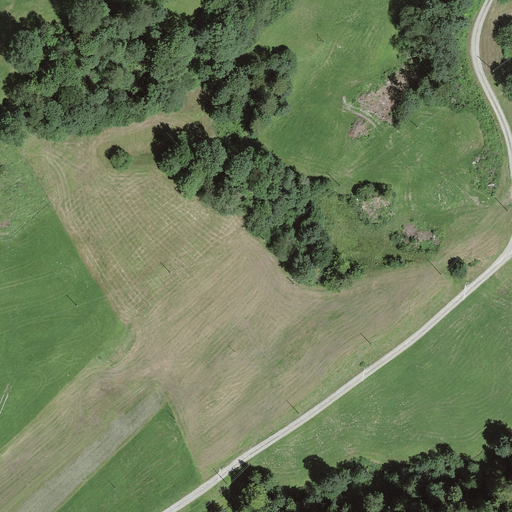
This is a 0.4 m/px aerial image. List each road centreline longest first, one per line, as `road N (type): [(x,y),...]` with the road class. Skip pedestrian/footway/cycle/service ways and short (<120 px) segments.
road 1 (track): [(167,511),(389,356),(511,251)]
road 2 (track): [(511,149),(475,57),(489,0)]
